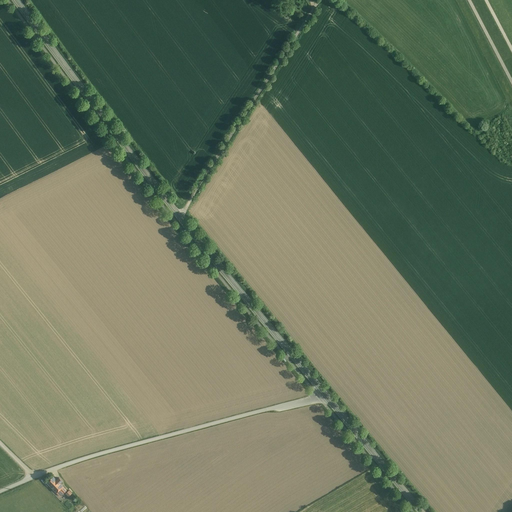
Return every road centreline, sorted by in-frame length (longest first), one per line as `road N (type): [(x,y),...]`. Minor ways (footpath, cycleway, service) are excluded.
road 1 (secondary): [(325,395),(15,0)]
road 2 (unclassified): [(0,492),(90,456),(325,395)]
road 3 (secondary): [(422,511),(325,395)]
